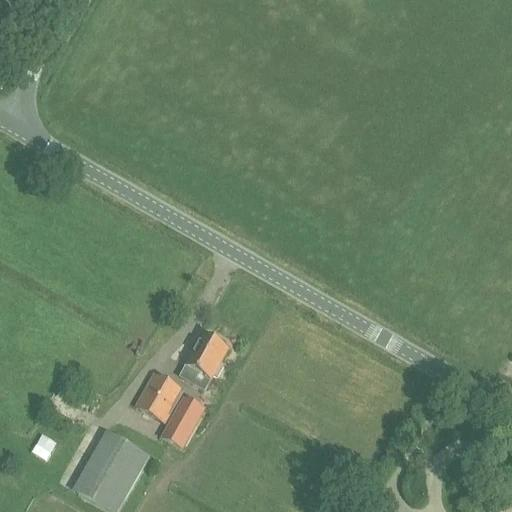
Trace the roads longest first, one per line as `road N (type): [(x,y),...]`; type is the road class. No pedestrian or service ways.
road 1 (tertiary): [(511,413),(3,123)]
road 2 (unclassified): [(3,123),(73,0)]
